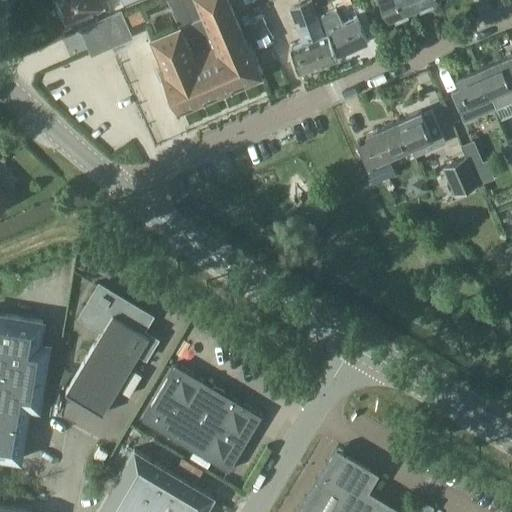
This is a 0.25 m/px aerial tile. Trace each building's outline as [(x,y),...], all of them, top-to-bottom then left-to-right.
[(105,4),(103,0),(57,0),(67,21),(105,4)] [(261,75),(228,0),(195,0),(202,16),(152,37),(165,68),(160,70),(177,111),(261,75)] [(311,0),(290,8),(302,43),(292,47),(300,70),(336,57),(327,34),(325,35),(312,0),(311,0)] [(416,9),(412,0),(380,0),(389,20),(416,9)] [(412,0),(416,9),(435,0),(412,0)] [(133,21),(143,16),(140,8),(130,12),(133,21)] [(336,8),(321,15),(328,34),(334,31),(342,50),(367,39),(356,14),(342,21),(336,8)] [(120,12),(83,27),(93,50),(129,34),(120,12)] [(273,38),(261,14),(243,23),(255,47),(273,38)] [(511,86),(511,51),(500,57),(511,86)] [(511,86),(500,57),(481,65),(499,105),(511,99),(511,86)] [(499,105),(481,65),(456,76),(461,87),(452,91),(464,120),(483,112),(499,105)] [(421,109),(400,118),(411,145),(415,154),(445,141),(432,109),(422,112),(421,109)] [(411,145),(400,118),(366,133),(369,139),(384,176),(397,171),(390,154),(411,145)] [(384,176),(369,139),(357,145),(372,181),(384,176)] [(475,171),(485,165),(474,140),(462,146),(475,171)] [(457,193),(480,183),(465,156),(444,165),(457,193)] [(424,177),(411,182),(417,195),(429,190),(424,177)] [(0,185),(0,206),(11,197),(0,185)] [(511,240),(503,244),(511,264),(511,263),(511,240)] [(154,315),(99,281),(77,316),(100,330),(64,391),(102,413),(138,354),(146,359),(159,337),(146,329),(154,315)] [(0,455),(20,459),(28,405),(38,407),(49,343),(40,341),(43,320),(0,312),(0,455)] [(229,470),(262,414),(176,363),(143,418),(229,470)] [(407,511),(368,488),(379,471),(337,446),(297,511),(407,511)] [(108,451),(100,447),(95,455),(103,460),(108,451)] [(203,511),(213,495),(135,448),(96,511),(203,511)]
